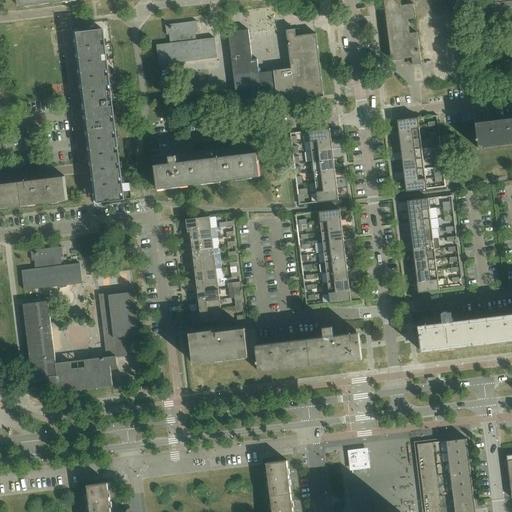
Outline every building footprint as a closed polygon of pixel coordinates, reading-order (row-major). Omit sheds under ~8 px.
[(412,58),(413,65),(421,64),(417,32),(410,33),(408,20),(416,19),(414,4),(402,5),(401,0),(384,0),(392,61),(407,58),(412,58)] [(482,5),(484,25),(511,20),(511,0),(495,0),(496,3),(482,5)] [(156,45),(159,65),(217,58),(215,38),(196,40),(195,32),(198,31),(197,21),(165,25),(167,35),(169,35),(170,44),(156,45)] [(80,32),(101,202),(123,200),(102,29),(80,32)] [(296,36),(295,29),(286,30),(291,68),(273,70),(273,71),(259,73),(257,59),(252,59),(249,30),(229,32),(238,107),(278,102),(279,104),(278,105),(290,101),(292,100),(293,100),(295,100),(308,102),(308,101),(308,98),(324,96),(316,33),(296,36)] [(397,120),(399,131),(412,129),(419,128),(418,118),(397,120)] [(511,121),(477,125),(477,123),(476,123),(478,138),(477,138),(477,141),(478,140),(479,149),(480,149),(480,148),(511,143),(511,121)] [(309,131),(310,142),(318,141),(331,139),(330,128),(309,131)] [(421,138),(419,128),(412,129),(399,131),(400,141),(414,139),(421,138)] [(442,136),(443,144),(455,143),(454,134),(442,136)] [(400,141),(401,151),(415,149),(422,148),(421,138),(414,139),(400,141)] [(310,142),(312,152),(319,151),(332,149),(331,139),(318,141),(310,142)] [(401,151),(402,161),(416,159),(423,159),(422,148),(415,149),(401,151)] [(334,159),(332,149),(319,151),(312,152),(313,162),(320,161),(334,159)] [(156,167),(156,165),(155,165),(158,189),(260,176),(257,152),(257,155),(186,164),(185,154),(170,156),(171,166),(156,167)] [(291,163),(290,154),(278,156),(279,164),(291,163)] [(335,170),(334,159),(320,161),(313,162),(314,172),(321,171),(335,170)] [(402,161),(404,171),(417,169),(424,169),(423,159),(416,159),(402,161)] [(426,179),(424,169),(417,169),(404,171),(405,181),(418,179),(426,179)] [(314,172),(315,182),(322,181),(336,180),(335,170),(321,171),(314,172)] [(0,208),(16,206),(67,200),(68,200),(65,176),(64,176),(64,179),(0,187),(0,208)] [(418,179),(405,181),(406,192),(427,189),(426,179),(418,179)] [(315,182),(317,192),(324,191),(337,190),(336,180),(322,181),(315,182)] [(324,191),(317,192),(318,203),(339,200),(337,190),(324,191)] [(407,201),(409,211),(423,210),(429,209),(428,198),(407,201)] [(319,212),(320,222),(327,221),(341,220),(340,209),(319,212)] [(409,211),(410,221),(424,220),(431,219),(429,209),(423,210),(409,211)] [(210,216),(189,219),(190,226),(187,227),(188,231),(211,229),(210,216)] [(424,220),(410,221),(411,232),(425,230),(432,229),(431,219),(424,220)] [(327,221),(320,222),(321,232),(328,231),(342,230),(341,220),(327,221)] [(189,242),(209,239),(213,239),(211,229),(188,231),(188,232),(190,232),(191,237),(188,237),(189,242)] [(411,232),(412,242),(426,240),(433,239),(432,229),(425,230),(411,232)] [(343,240),(342,230),(328,231),(321,232),(323,242),(330,242),(343,240)] [(426,240),(412,242),(413,252),(427,250),(434,249),(439,249),(438,238),(433,239),(426,240)] [(190,252),(211,249),(214,249),(213,239),(209,239),(189,242),(192,242),(192,247),(190,247),(190,252)] [(330,242),(323,242),(324,253),(331,252),(345,250),(343,240),(330,242)] [(62,265),(61,257),(63,257),(62,246),(31,250),(32,261),(35,260),(36,269),(22,270),(24,290),(83,283),(80,263),(62,265)] [(192,262),(212,259),(215,259),(214,249),(211,249),(190,252),(193,252),(194,257),(191,257),(192,262)] [(413,252),(415,262),(429,260),(436,259),(434,249),(427,250),(413,252)] [(324,253),(325,263),(332,262),(346,260),(345,250),(331,252),(324,253)] [(193,272),(213,269),(216,269),(215,259),(212,259),(192,262),(194,262),(195,267),(192,267),(193,272)] [(415,262),(416,272),(430,270),(437,269),(436,259),(429,260),(415,262)] [(332,262),(325,263),(326,273),(333,272),(347,270),(346,260),(332,262)] [(194,282),(214,280),(218,279),(216,269),(213,269),(193,272),(193,273),(196,272),(196,277),(194,277),(194,282)] [(416,272),(417,282),(431,281),(438,280),(437,269),(430,270),(416,272)] [(333,272),(326,273),(328,283),(334,282),(348,280),(347,270),(333,272)] [(195,292),(216,290),(219,289),(218,279),(214,280),(194,282),(194,283),(197,282),(197,287),(195,288),(195,292)] [(328,283),(329,293),(336,292),(350,291),(348,280),(334,282),(328,283)] [(431,281),(417,282),(419,293),(439,290),(438,280),(431,281)] [(197,302),(217,300),(220,299),(219,289),(216,290),(195,292),(195,293),(198,293),(199,297),(196,298),(197,302)] [(336,292),(329,293),(330,304),(351,301),(350,291),(336,292)] [(86,367),(72,369),(71,362),(56,363),(48,301),(23,304),(33,379),(48,377),(50,393),(113,386),(110,365),(117,365),(116,357),(142,354),(140,335),(134,292),(110,295),(110,293),(99,294),(99,295),(107,357),(85,360),(86,367)] [(198,312),(218,310),(221,310),(220,299),(217,300),(197,302),(197,303),(199,303),(200,308),(197,308),(198,312)] [(242,302),(235,303),(236,312),(243,312),(242,302)] [(198,312),(198,313),(201,313),(201,318),(199,318),(199,323),(223,320),(221,310),(218,310),(198,312)] [(511,316),(453,324),(452,311),(442,312),(442,313),(435,313),(436,326),(419,328),(421,342),(422,350),(511,339),(511,316)] [(257,348),(257,345),(256,345),(257,356),(258,361),(257,361),(257,363),(258,363),(259,372),(260,372),(260,370),(354,359),(354,357),(354,359),(361,358),(361,356),(361,350),(359,336),(342,338),(341,325),(323,327),(325,340),(257,348)] [(245,328),(235,329),(190,335),(194,365),(249,358),(249,356),(245,328)] [(476,511),(474,492),(473,487),(472,481),(470,460),(469,454),(467,438),(417,444),(425,511),(476,511)] [(351,453),(353,468),(367,466),(365,451),(351,453)] [(266,462),(270,495),(291,493),(287,460),(266,462)] [(87,485),(90,511),(111,511),(108,482),(87,485)] [(293,511),(291,493),(270,495),(272,511),(293,511)]
